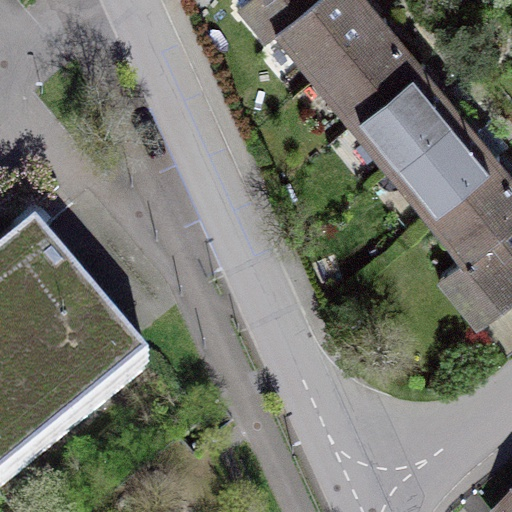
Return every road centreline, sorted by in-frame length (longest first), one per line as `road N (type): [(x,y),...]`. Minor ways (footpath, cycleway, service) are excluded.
road 1 (residential): [(365,511),(135,0)]
road 2 (residential): [(511,398),(370,511)]
